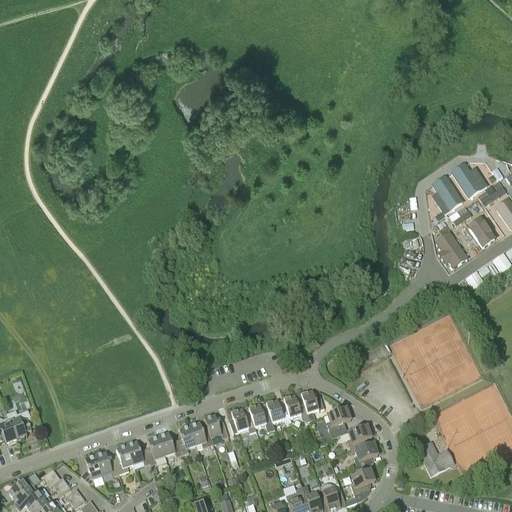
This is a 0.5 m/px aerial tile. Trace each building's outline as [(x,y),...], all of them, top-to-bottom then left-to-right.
[(468,202),(481,193),(464,167),(451,176),(468,202)] [(497,170),(491,174),(498,183),(503,180),(497,170)] [(433,188),(449,213),(462,204),(446,179),(433,188)] [(496,192),(496,193),(502,189),(498,184),(493,188),(496,192)] [(496,195),(491,188),(484,193),(485,194),(477,200),(481,205),(496,195)] [(496,195),(481,205),(484,210),(499,200),(496,195)] [(496,210),(511,232),(511,231),(511,206),(508,202),(496,210)] [(456,213),(460,219),(467,215),(464,209),(463,208),(456,213)] [(468,214),(467,215),(460,219),(453,224),(456,229),(471,219),(468,214)] [(441,215),(434,219),(438,224),(444,220),(441,215)] [(468,230),(482,251),(495,242),(481,222),(468,230)] [(437,227),(441,232),(446,229),(443,223),(437,227)] [(442,239),(450,233),(446,229),(441,232),(439,234),(442,239)] [(438,256),(446,267),(450,264),(454,271),(467,262),(450,236),(436,245),(442,254),(438,256)] [(511,267),(509,264),(503,255),(493,263),(498,271),(500,274),(511,267)] [(498,274),(492,266),(488,269),(494,277),(498,274)] [(479,274),(482,278),(490,273),(487,269),(479,274)] [(484,285),(482,282),(476,274),(466,281),(473,292),(484,285)] [(312,415),(324,411),(320,399),(314,401),(312,394),(301,398),(301,399),(302,402),(307,416),(309,424),(315,423),(312,415)] [(290,401),(283,403),(284,407),(287,414),(289,421),(290,422),(301,418),(302,418),(301,418),(302,423),(307,425),(309,424),(307,416),(302,402),(301,399),(295,401),(295,399),(290,401)] [(272,405),(265,407),(267,411),(270,419),(272,426),(284,423),(285,427),(291,426),(290,422),(289,421),(287,414),(284,407),(283,403),(278,405),(277,404),(272,405)] [(268,435),(275,433),(265,407),(260,409),(260,408),(248,412),(256,434),(255,431),(265,427),(268,435)] [(341,426),(350,423),(346,411),(327,418),(330,425),(326,426),(329,435),(331,441),(347,436),(346,431),(343,432),(341,426)] [(249,436),(256,434),(248,412),(243,414),(242,413),(231,416),(233,423),(229,424),(233,437),(237,436),(248,432),(249,436)] [(18,420),(9,424),(9,426),(16,444),(24,440),(27,440),(26,437),(25,436),(31,434),(27,423),(31,422),(28,413),(24,415),(17,417),(18,420)] [(215,418),(211,420),(211,418),(204,420),(208,433),(209,435),(211,442),(213,447),(223,444),(222,442),(228,440),(224,427),(219,429),(215,418)] [(0,420),(0,445),(5,444),(5,445),(8,444),(9,446),(16,444),(9,426),(7,421),(3,422),(1,421),(0,420)] [(196,425),(190,427),(197,449),(202,447),(203,450),(208,449),(213,447),(211,442),(209,435),(204,437),(203,435),(202,433),(200,426),(196,427),(196,425)] [(188,452),(197,449),(190,427),(182,430),(182,432),(179,433),(182,441),(177,443),(182,458),(189,455),(188,452)] [(363,449),(361,444),(371,440),(367,429),(347,436),(350,443),(347,444),(351,455),(354,454),(354,453),(363,449)] [(177,443),(171,444),(169,436),(165,438),(164,436),(158,438),(165,459),(175,456),(177,460),(182,458),(177,443)] [(148,444),(150,450),(145,451),(150,467),(150,468),(154,466),(155,466),(154,463),(165,459),(158,438),(151,441),(151,442),(148,444)] [(145,451),(140,453),(137,445),(133,446),(133,445),(125,447),(133,469),(143,465),(144,469),(150,467),(145,451)] [(437,457),(436,454),(431,445),(417,453),(430,479),(450,469),(442,454),(437,457)] [(370,467),(368,461),(378,458),(373,446),(363,450),(363,449),(354,453),(354,454),(356,460),(353,461),(357,472),(370,467)] [(126,471),(133,469),(125,447),(119,449),(120,451),(116,452),(119,460),(113,462),(118,478),(128,475),(126,471)] [(233,470),(238,469),(233,453),(228,455),(233,470)] [(113,462),(108,464),(106,456),(102,457),(101,455),(94,458),(101,479),(111,476),(113,480),(118,478),(113,462)] [(82,477),(80,480),(89,487),(93,486),(92,482),(101,479),(94,458),(88,460),(88,462),(85,463),(87,471),(89,475),(82,477)] [(255,462),(248,464),(250,471),(257,470),(255,462)] [(46,484),(56,477),(53,472),(42,479),(46,484)] [(350,488),(354,498),(361,496),(367,494),(365,488),(374,484),(370,473),(351,479),(353,487),(350,488)] [(50,489),(52,488),(60,482),(56,477),(46,484),(50,489)] [(200,481),(203,489),(208,487),(205,479),(200,481)] [(24,484),(8,495),(14,502),(29,491),(33,488),(34,487),(29,480),(24,484)] [(228,482),(230,488),(237,486),(235,480),(228,482)] [(56,493),(66,485),(62,481),(60,482),(52,488),(56,493)] [(212,485),(215,493),(224,490),(221,482),(212,485)] [(60,498),(62,497),(70,491),(66,485),(56,493),(60,498)] [(334,491),(334,492),(332,488),(329,486),(327,487),(327,486),(322,489),(321,490),(323,495),(322,496),(324,500),(328,511),(334,511),(340,510),(340,508),(345,506),(344,504),(341,494),(335,496),(334,491)] [(29,491),(14,502),(19,510),(23,507),(34,498),(37,496),(38,495),(33,488),(29,491)] [(196,500),(194,494),(192,488),(186,490),(188,496),(189,502),(196,500)] [(316,497),(310,499),(307,489),(301,491),(304,499),(305,501),(308,511),(326,511),(328,511),(324,500),(318,502),(316,497)] [(296,496),(285,500),(287,505),(289,510),(289,511),(308,511),(305,501),(304,499),(301,491),(295,493),(296,496)] [(70,504),(80,497),(76,492),(66,500),(70,504)] [(34,498),(23,507),(26,510),(26,511),(30,511),(43,503),(43,502),(38,495),(37,496),(34,498)] [(116,502),(114,496),(107,498),(109,504),(110,504),(116,502)] [(74,510),(76,508),(84,502),(80,497),(70,504),(74,510)] [(45,511),(53,507),(48,500),(43,503),(30,511),(45,511)] [(289,511),(285,500),(279,502),(281,507),(270,511),(289,511)] [(345,506),(346,508),(346,509),(357,505),(356,505),(355,501),(344,504),(345,506)] [(220,506),(221,511),(231,511),(229,503),(220,506)]
